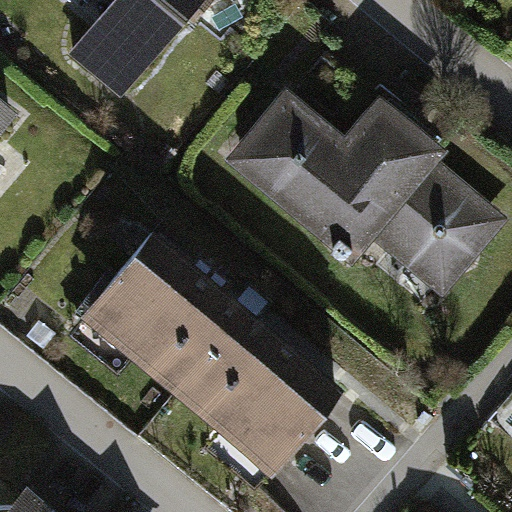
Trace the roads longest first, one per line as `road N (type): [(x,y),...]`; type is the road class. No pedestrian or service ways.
road 1 (residential): [(511,367),(378,511),(188,511),(0,357)]
road 2 (residential): [(511,110),(384,0)]
